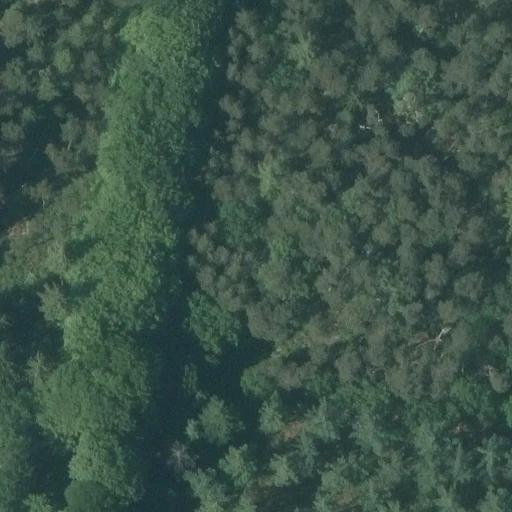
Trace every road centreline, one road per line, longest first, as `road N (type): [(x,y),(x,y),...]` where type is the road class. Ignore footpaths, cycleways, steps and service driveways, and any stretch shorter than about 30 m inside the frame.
road 1 (track): [(77,511),(181,0)]
road 2 (track): [(128,378),(511,442)]
road 3 (unknown): [(0,384),(16,387),(41,414),(56,453),(51,498),(62,511)]
